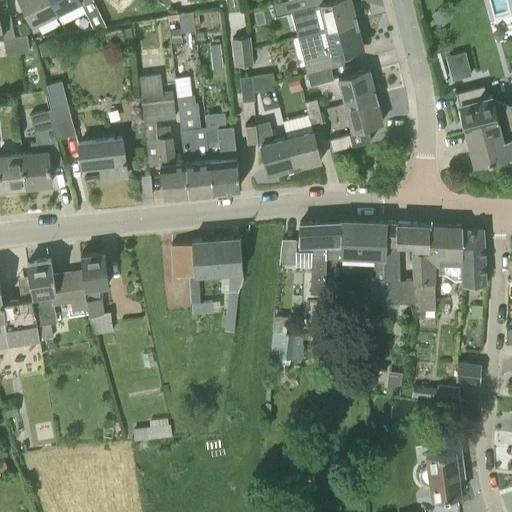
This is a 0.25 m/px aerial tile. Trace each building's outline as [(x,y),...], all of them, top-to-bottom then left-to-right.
[(57,12),(51,0),(21,0),(33,24),(57,12)] [(51,0),(57,12),(62,23),(85,11),(94,27),(106,25),(93,0),(51,0)] [(275,15),(291,11),(288,0),(283,0),(272,3),(275,15)] [(315,4),(313,0),(288,0),(291,11),(315,4)] [(326,28),(357,20),(351,0),(328,0),(319,2),(326,28)] [(432,13),(441,24),(451,16),(443,5),(432,13)] [(0,34),(2,34),(6,54),(18,51),(15,36),(11,16),(0,19),(0,17),(0,34)] [(364,46),(357,20),(326,28),(297,35),(303,61),(306,73),(331,67),(340,64),(343,61),(341,52),(364,46)] [(180,28),(171,29),(172,40),(182,39),(180,28)] [(15,36),(18,51),(30,49),(27,33),(15,36)] [(236,65),(239,65),(252,63),(249,35),(233,37),(236,65)] [(40,56),(53,53),(50,40),(37,43),(40,56)] [(220,42),(209,43),(211,61),(222,60),(220,42)] [(447,54),(455,78),(476,71),(468,47),(447,54)] [(334,78),(331,67),(306,73),(309,85),(334,78)] [(338,77),(345,103),(376,95),(370,69),(338,77)] [(184,159),(174,160),(171,134),(170,125),(157,126),(156,126),(155,118),(175,116),(172,89),(162,90),(160,72),(138,75),(140,93),(142,118),(148,164),(160,162),(163,193),(188,191),(185,159),(184,159)] [(268,85),(267,75),(252,76),(252,75),(240,77),(243,100),(255,99),(253,87),(268,85)] [(298,77),(290,80),(294,92),(301,90),(298,77)] [(49,108),(67,102),(61,80),(42,84),(49,108)] [(456,92),(467,134),(511,122),(511,103),(510,104),(492,96),(492,93),(486,95),(484,85),(456,92)] [(209,152),(208,140),(206,127),(205,125),(200,126),(197,101),(195,101),(193,94),(176,96),(181,127),(184,155),(184,159),(185,159),(188,191),(214,188),(211,156),(209,157),(209,152)] [(376,95),(345,103),(353,132),(330,138),(333,150),(372,140),(368,124),(383,120),(376,95)] [(311,124),(322,121),(316,98),(304,101),(311,124)] [(73,123),(67,102),(49,108),(47,108),(49,113),(56,137),(75,132),(73,123)] [(31,151),(22,152),(25,185),(52,182),(49,162),(62,161),(56,138),(56,137),(49,113),(47,108),(29,113),(37,141),(29,141),(31,151)] [(127,174),(123,137),(120,118),(73,123),(75,132),(80,142),(82,161),(100,159),(102,177),(127,174)] [(511,122),(467,134),(474,163),(511,153),(511,122)] [(256,132),(255,123),(245,124),(247,142),(257,141),(256,132)] [(240,186),(236,150),(234,125),(218,127),(206,127),(208,140),(209,152),(209,157),(211,156),(214,188),(240,186)] [(273,139),(271,129),(256,132),(257,141),(257,143),(261,142),(269,173),(295,167),(287,136),(273,139)] [(313,129),(287,136),(295,167),(321,160),(313,129)] [(0,187),(25,185),(22,152),(0,154),(0,187)] [(140,196),(152,194),(150,174),(138,176),(140,196)] [(385,278),(385,268),(387,221),(341,219),(326,220),(326,257),(340,258),(340,253),(374,255),(374,267),(375,267),(383,268),(383,278),(385,278)] [(326,257),(326,220),(300,221),(300,244),(300,248),(312,248),(311,292),(325,292),(326,257)] [(400,278),(399,242),(398,221),(387,221),(385,268),(385,278),(385,281),(383,302),(401,301),(415,301),(414,278),(400,278)] [(430,222),(398,221),(399,242),(412,242),(414,278),(435,277),(435,274),(435,261),(430,222)] [(462,224),(430,222),(435,261),(435,274),(444,273),(455,279),(464,279),(463,260),(462,228),(462,224)] [(464,228),(462,228),(463,260),(464,279),(464,283),(485,282),(483,227),(464,228)] [(243,269),(241,235),(192,238),(192,242),(172,243),(174,275),(189,274),(197,273),(229,271),(243,269)] [(296,263),(296,238),(282,238),(279,263),(296,263)] [(88,306),(89,313),(93,332),(112,329),(109,310),(103,311),(99,288),(95,289),(95,285),(109,283),(105,250),(81,254),(83,269),(88,306)] [(54,336),(52,320),(56,319),(53,302),(70,299),(71,309),(88,306),(83,269),(54,273),(51,258),(27,262),(33,295),(32,295),(37,322),(39,338),(54,336)] [(385,281),(385,278),(383,278),(383,268),(375,267),(374,277),(371,277),(370,301),(383,302),(385,281)] [(243,269),(229,271),(229,275),(220,275),(220,290),(227,290),(225,313),(220,313),(219,325),(224,325),(224,328),(234,329),(237,290),(243,276),(243,269)] [(199,300),(197,273),(189,274),(192,311),(212,309),(221,309),(220,298),(199,300)] [(414,278),(415,301),(416,308),(436,308),(435,277),(414,278)] [(39,338),(37,322),(32,295),(3,300),(7,330),(0,331),(0,346),(6,346),(39,339),(39,338)] [(482,304),(471,303),(471,317),(481,317),(482,304)] [(286,315),(273,314),(272,330),(285,330),(286,315)] [(301,334),(273,331),(270,355),(298,358),(301,334)] [(479,381),(480,362),(457,361),(455,379),(479,381)] [(386,391),(399,392),(400,382),(387,380),(386,391)] [(458,400),(460,387),(438,385),(437,398),(458,400)] [(17,412),(14,396),(1,400),(6,416),(12,415),(16,432),(23,430),(19,411),(17,412)] [(133,439),(171,434),(169,423),(168,416),(149,419),(150,425),(132,428),(133,439)] [(456,453),(463,453),(460,432),(435,435),(437,451),(426,453),(428,465),(425,466),(423,468),(421,470),(420,472),(419,475),(420,478),(421,480),(423,482),(425,484),(428,484),(430,484),(432,497),(461,493),(461,490),(465,490),(463,477),(459,477),(456,453)]
